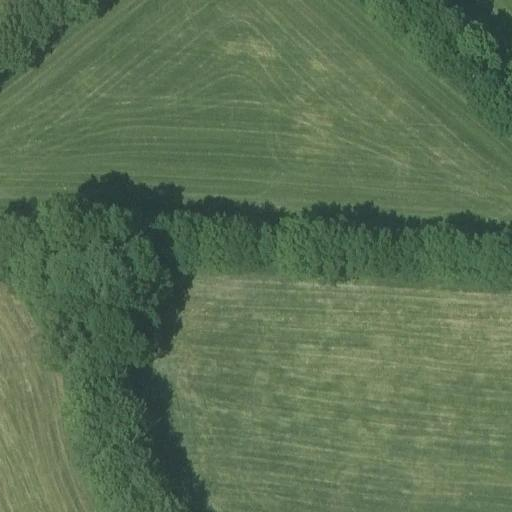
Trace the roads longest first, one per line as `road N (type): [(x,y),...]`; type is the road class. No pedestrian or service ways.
road 1 (tertiary): [(0,234),(511,256)]
road 2 (unclassified): [(511,106),(386,0)]
